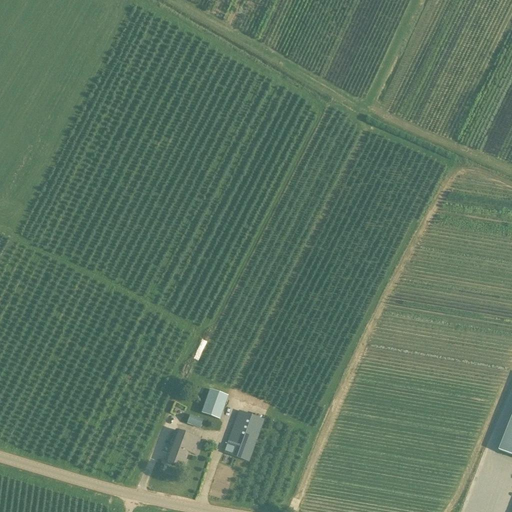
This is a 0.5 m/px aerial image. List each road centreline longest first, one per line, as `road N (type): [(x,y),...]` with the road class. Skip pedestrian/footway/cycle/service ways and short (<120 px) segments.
road 1 (track): [(433,0),(381,113),(511,169)]
road 2 (track): [(381,113),(179,0)]
road 3 (tertiary): [(131,494),(0,456)]
